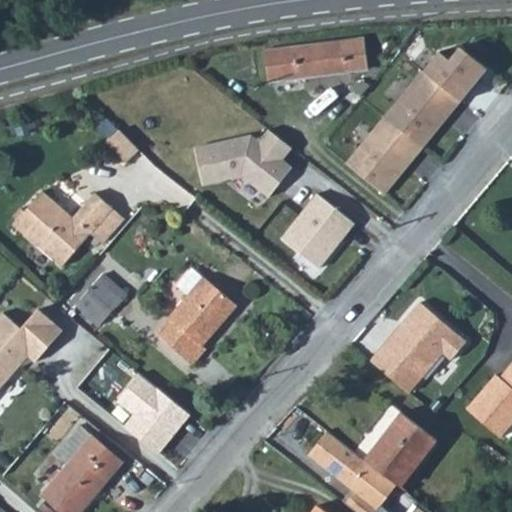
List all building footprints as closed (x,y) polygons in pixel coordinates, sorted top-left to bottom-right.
[(263,47),(267,79),(366,68),(363,35),(263,47)] [(444,49),(428,71),(469,101),(496,65),(469,46),(459,60),(444,49)] [(423,70),(386,115),(425,146),(461,101),(427,73),(423,70)] [(384,112),(346,158),(387,192),(425,146),(386,115),(384,112)] [(258,132),(198,146),(207,185),(247,175),(274,196),(296,167),(287,160),(299,145),(271,124),(263,136),(258,132)] [(132,159),(143,149),(123,128),(112,138),(132,159)] [(59,203),(38,184),(9,217),(59,261),(87,229),(109,204),(90,188),(69,212),(65,216),(58,210),(59,203)] [(321,192),(286,239),(324,267),(359,221),(321,192)] [(59,203),(58,210),(65,216),(69,212),(59,203)] [(103,243),(125,218),(109,204),(87,229),(103,243)] [(154,332),(191,363),(205,347),(202,344),(235,303),(190,266),(175,284),(186,293),(154,332)] [(75,304),(98,324),(126,291),(102,271),(75,304)] [(371,357),(410,389),(441,353),(450,360),(466,338),(420,301),(371,357)] [(8,308),(0,318),(0,390),(33,350),(44,359),(68,329),(44,308),(30,326),(8,308)] [(498,375),(502,379),(511,367),(511,361),(511,360),(498,375)] [(498,375),(494,372),(465,407),(499,436),(511,420),(511,367),(502,379),(498,375)] [(121,400),(139,415),(129,427),(164,455),(197,415),(145,372),(121,400)] [(359,454),(392,478),(397,482),(433,433),(395,407),(359,454)] [(65,462),(90,433),(78,422),(53,452),(65,462)] [(326,430),(311,452),(355,484),(345,498),(362,511),(371,511),(397,482),(392,478),(359,454),(326,430)] [(65,462),(39,493),(62,511),(78,511),(122,460),(90,433),(65,462)]
